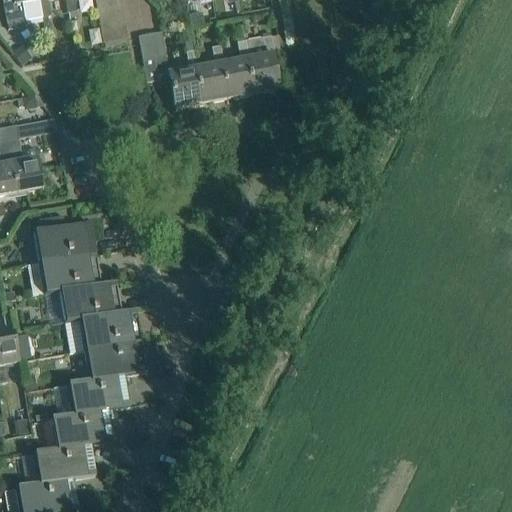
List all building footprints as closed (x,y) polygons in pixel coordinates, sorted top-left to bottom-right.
[(1,0),(6,27),(41,20),(38,3),(41,2),(40,0),(1,0)] [(47,1),(54,0),(40,0),(41,2),(38,3),(41,20),(50,19),(47,1)] [(73,0),(64,0),(67,16),(76,14),(73,0)] [(93,0),(96,10),(121,5),(119,0),(93,0)] [(96,10),(98,22),(123,17),(121,5),(96,10)] [(207,12),(188,16),(191,28),(210,25),(207,12)] [(98,22),(99,33),(125,28),(123,17),(98,22)] [(99,33),(102,45),(128,40),(125,28),(99,33)] [(149,36),(154,61),(165,59),(160,34),(149,36)] [(137,38),(146,85),(158,83),(155,68),(154,61),(149,36),(137,38)] [(270,38),(246,43),(249,60),(246,61),(252,97),(278,93),(272,57),(274,57),(270,38)] [(240,62),(224,65),(220,65),(227,102),(252,97),(246,61),(249,60),(246,43),(237,45),(240,62)] [(20,48),(11,55),(23,69),(32,62),(20,48)] [(215,66),(198,69),(195,70),(202,107),(227,102),(220,65),(224,65),(221,48),(212,49),(215,66)] [(186,54),(189,71),(168,75),(175,112),(202,107),(195,70),(198,69),(195,52),(186,54)] [(166,65),(165,59),(154,61),(155,68),(166,65)] [(34,98),(22,99),(23,112),(36,110),(34,98)] [(16,128),(5,130),(17,195),(42,191),(37,160),(36,156),(35,150),(20,153),(18,142),(30,140),(27,126),(16,128)] [(0,198),(17,195),(5,130),(0,130),(0,165),(0,167),(0,166),(0,198)] [(39,234),(32,235),(37,266),(95,256),(89,226),(64,230),(62,218),(37,222),(39,234)] [(43,297),(43,296),(100,286),(95,256),(37,266),(37,267),(27,268),(32,299),(43,297)] [(100,286),(43,296),(43,297),(43,298),(49,328),(78,324),(121,316),(117,300),(103,302),(100,286)] [(78,324),(83,353),(140,342),(138,328),(123,330),(121,316),(78,324)] [(14,334),(0,336),(0,386),(7,385),(4,368),(19,365),(19,364),(17,353),(14,334)] [(140,342),(83,353),(88,383),(88,384),(123,377),(123,378),(146,374),(146,373),(143,359),(140,342)] [(30,361),(29,351),(17,353),(19,364),(30,361)] [(88,383),(66,387),(72,419),(106,413),(106,411),(128,407),(126,391),(123,378),(123,377),(88,384),(88,383)] [(72,419),(50,423),(55,452),(89,446),(89,448),(112,443),(111,438),(108,424),(106,413),(72,419)] [(26,423),(12,426),(14,438),(28,435),(26,423)] [(55,452),(32,456),(37,486),(72,481),(94,478),(93,471),(91,456),(89,448),(89,446),(55,452)] [(37,486),(15,491),(17,502),(18,511),(77,511),(76,503),(73,489),(72,481),(37,486)]
